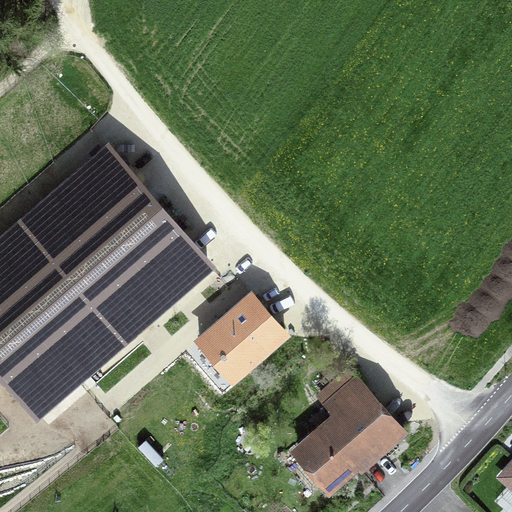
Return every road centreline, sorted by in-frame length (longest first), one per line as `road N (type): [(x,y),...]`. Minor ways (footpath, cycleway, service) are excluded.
road 1 (track): [(75,29),(288,272),(354,333),(480,427)]
road 2 (tertiary): [(397,511),(511,388)]
